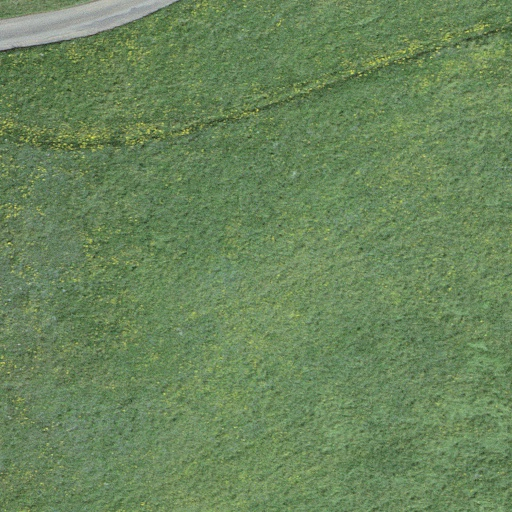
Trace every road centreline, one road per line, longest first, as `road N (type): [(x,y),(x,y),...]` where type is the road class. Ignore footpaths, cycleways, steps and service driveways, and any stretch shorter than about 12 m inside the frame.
road 1 (track): [(0,115),(102,148),(511,22)]
road 2 (unclassified): [(0,34),(68,24),(142,0)]
